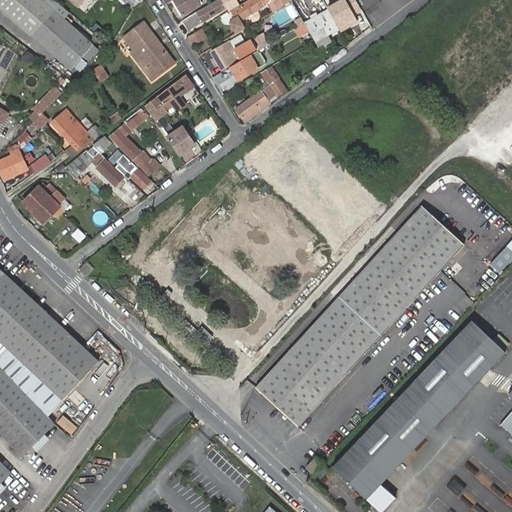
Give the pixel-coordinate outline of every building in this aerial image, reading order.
[(0,0),(0,10),(30,37),(36,31),(75,65),(92,46),(63,21),(41,2),(39,0),(0,0)] [(53,0),(42,0),(41,2),(63,21),(68,14),(53,0)] [(84,0),(67,0),(77,9),(84,0)] [(163,0),(166,4),(172,0),(173,0),(183,15),(200,4),(197,0),(163,0)] [(197,11),(183,19),(188,28),(210,16),(213,21),(220,16),(238,5),(234,0),(216,0),(197,12),(197,11)] [(246,0),(238,5),(220,16),(224,21),(229,23),(235,34),(246,28),(241,19),(248,15),(256,10),(270,2),(275,10),(291,0),(246,0)] [(337,0),(326,6),(327,8),(339,28),(339,30),(355,21),(354,19),(351,13),(359,9),(354,0),(337,0)] [(313,39),(318,48),(330,41),(329,34),(339,28),(327,8),(304,21),(313,39)] [(256,10),(248,15),(251,20),(253,21),(256,19),(258,18),(259,15),(256,10)] [(294,19),(298,25),(304,21),(300,15),(294,19)] [(135,43),(149,33),(142,25),(129,36),(135,43)] [(198,30),(187,37),(192,45),(204,38),(198,30)] [(69,72),(75,65),(36,31),(30,37),(69,72)] [(152,37),(149,33),(135,43),(138,48),(134,51),(130,54),(151,80),(172,63),(152,37)] [(229,41),(211,52),(221,69),(263,44),(258,35),(246,42),(241,34),(229,42),(229,41)] [(125,39),(131,47),(135,43),(129,36),(125,39)] [(97,51),(92,46),(75,65),(81,70),(97,51)] [(249,55),(230,66),(238,79),(266,63),(257,50),(249,55)] [(99,82),(108,77),(101,64),(91,69),(99,82)] [(286,91),(270,67),(262,73),(268,82),(269,81),(273,85),(262,92),(261,91),(236,109),(242,118),(275,94),(277,97),(286,91)] [(212,77),(216,84),(227,77),(224,70),(212,77)] [(193,87),(184,74),(176,80),(177,82),(144,107),(153,120),(166,110),(183,98),(181,95),(193,87)] [(56,94),(59,92),(53,87),(33,108),(35,111),(38,113),(48,103),(56,94)] [(166,110),(168,112),(170,115),(198,93),(193,87),(181,95),(183,98),(166,110)] [(59,92),(56,94),(62,101),(66,97),(59,91),(59,92)] [(56,94),(48,103),(54,109),(62,101),(56,94)] [(0,114),(5,118),(8,112),(0,107),(0,114)] [(51,122),(72,144),(78,151),(94,139),(67,110),(51,122)] [(125,122),(109,137),(132,159),(138,167),(143,163),(149,158),(142,151),(140,152),(125,136),(147,116),(142,110),(126,123),(125,122)] [(166,110),(153,120),(155,122),(161,117),(168,112),(166,110)] [(38,113),(35,111),(30,116),(32,119),(38,113)] [(117,111),(108,118),(112,124),(121,116),(117,111)] [(39,113),(32,119),(39,126),(46,119),(39,113)] [(161,117),(155,122),(166,138),(172,133),(161,117)] [(51,122),(48,125),(68,148),(72,144),(51,122)] [(40,130),(31,123),(17,137),(17,141),(21,148),(40,130)] [(95,125),(89,130),(95,137),(102,132),(95,125)] [(179,156),(193,146),(180,128),(172,133),(166,138),(179,156)] [(105,135),(93,145),(100,152),(111,141),(105,135)] [(10,155),(0,160),(0,171),(6,184),(27,169),(17,148),(20,146),(18,143),(8,150),(10,155)] [(87,150),(66,166),(76,176),(91,162),(115,185),(123,178),(105,160),(105,159),(97,151),(98,150),(94,147),(88,152),(87,150)] [(48,152),(29,165),(34,171),(53,157),(48,152)] [(123,154),(116,160),(119,162),(115,166),(128,178),(130,176),(143,189),(150,181),(137,168),(136,169),(129,162),(130,161),(123,154)] [(86,174),(81,180),(84,183),(90,177),(86,174)] [(156,186),(150,181),(143,189),(147,194),(156,186)] [(41,183),(34,191),(23,202),(42,222),(64,199),(48,183),(45,186),(41,183)] [(34,191),(31,186),(17,196),(23,202),(34,191)] [(494,238),(506,226),(479,199),(466,211),(494,238)] [(465,245),(423,207),(257,388),(269,399),(276,406),(298,427),(307,418),(465,245)] [(80,243),(86,236),(77,228),(71,235),(80,243)] [(94,269),(87,262),(80,269),(86,276),(87,275),(94,269)] [(0,343),(11,354),(4,358),(9,364),(15,358),(39,332),(50,320),(0,273),(0,343)] [(503,350),(469,319),(332,466),(381,511),(396,495),(382,481),(503,350)] [(9,364),(54,411),(62,402),(97,364),(50,320),(39,332),(15,358),(9,364)] [(9,364),(4,358),(0,359),(0,435),(21,457),(53,426),(47,419),(54,411),(9,364)] [(511,389),(508,394),(511,397),(511,409),(500,424),(511,433),(511,389)] [(312,473),(322,463),(317,458),(316,457),(307,468),(312,473)] [(0,484),(10,474),(0,462),(0,484)]
